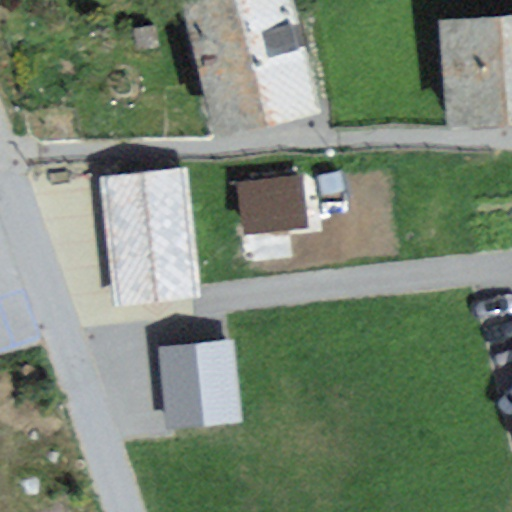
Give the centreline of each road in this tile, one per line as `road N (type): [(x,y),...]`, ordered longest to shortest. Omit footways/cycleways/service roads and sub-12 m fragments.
road 1 (residential): [(0,153),(511,137)]
road 2 (residential): [(0,169),(121,511)]
